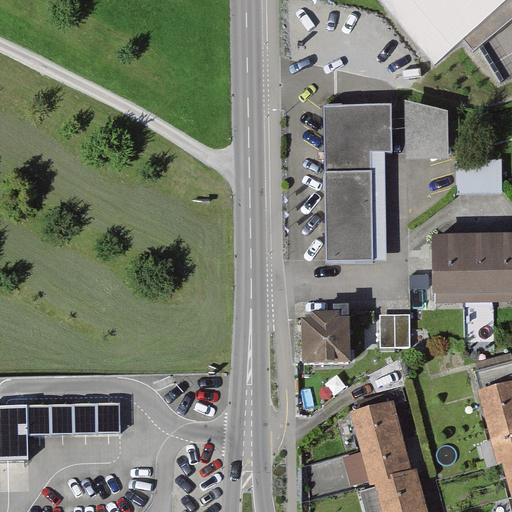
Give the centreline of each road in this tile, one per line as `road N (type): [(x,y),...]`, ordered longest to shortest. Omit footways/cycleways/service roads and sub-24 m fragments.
road 1 (tertiary): [(247,0),(248,438)]
road 2 (track): [(0,45),(223,164),(249,165)]
road 3 (unknown): [(305,72),(308,275)]
